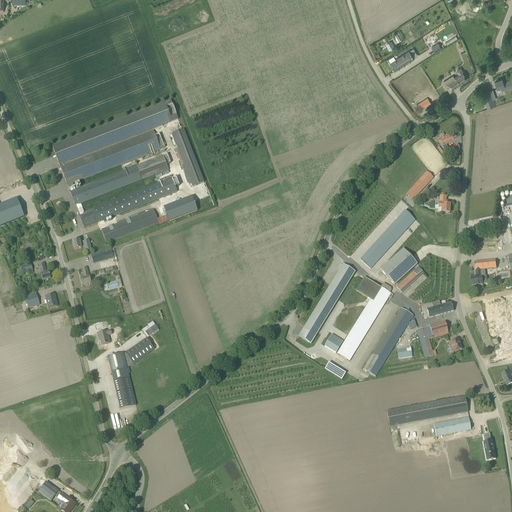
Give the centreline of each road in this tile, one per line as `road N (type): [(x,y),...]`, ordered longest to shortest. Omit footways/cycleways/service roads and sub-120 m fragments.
road 1 (unclassified): [(118,454),(281,320),(358,180),(419,126)]
road 2 (unclassified): [(118,454),(104,439),(57,244),(0,106)]
road 3 (unclassified): [(496,398),(454,298),(465,115),(458,101)]
road 4 (unclassified): [(419,126),(365,57),(346,0)]
